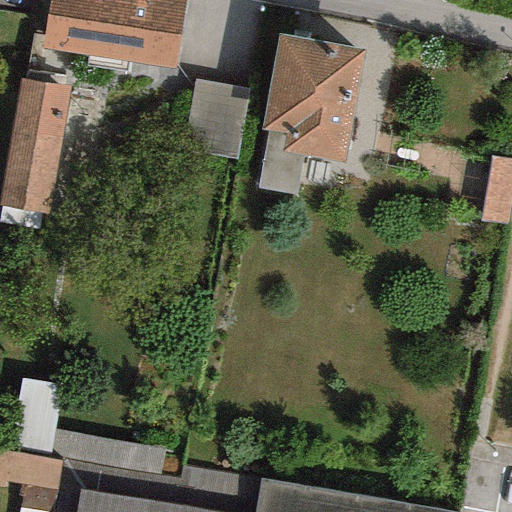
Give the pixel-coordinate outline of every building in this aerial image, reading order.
[(182,10),(113,0),(48,0),(41,58),(173,77),(182,10)] [(366,57),(273,42),(257,137),(279,141),(276,162),(346,174),(366,57)] [(248,96),(193,82),(177,150),(231,163),(248,96)] [(69,93),(18,85),(0,195),(0,211),(48,219),(69,93)] [(24,373),(9,436),(48,446),(63,383),(24,373)] [(82,489),(250,510),(255,470),(165,458),(166,448),(89,438),(82,489)] [(20,501),(54,504),(59,453),(0,446),(0,480),(22,482),(20,501)] [(258,511),(152,511),(76,500),(74,511),(387,511),(262,492),(258,511)]
